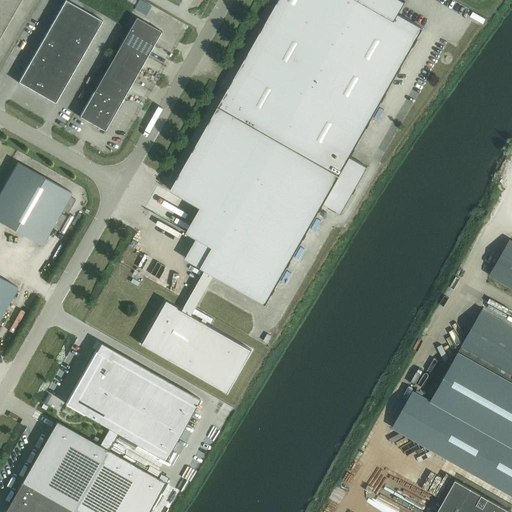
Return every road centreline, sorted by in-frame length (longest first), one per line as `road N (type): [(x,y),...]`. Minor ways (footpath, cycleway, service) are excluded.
road 1 (unclassified): [(0,397),(119,187)]
road 2 (unclassified): [(119,187),(227,0)]
road 3 (unknown): [(415,0),(436,16),(436,29),(361,162)]
road 4 (unclassified): [(119,187),(0,119)]
